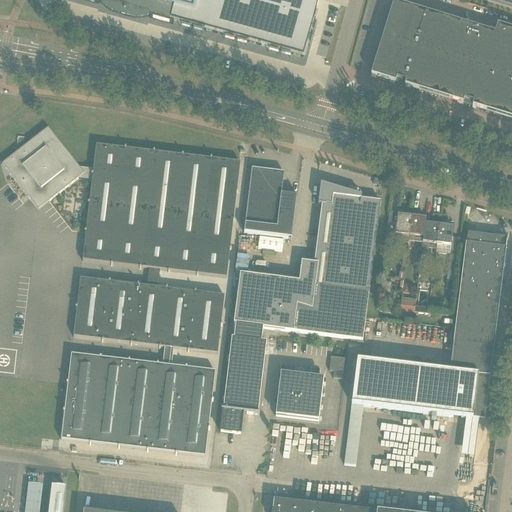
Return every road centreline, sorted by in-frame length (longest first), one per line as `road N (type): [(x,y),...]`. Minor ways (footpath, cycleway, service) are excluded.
road 1 (tertiary): [(322,122),(0,47)]
road 2 (tertiary): [(0,65),(319,135)]
road 3 (unclassified): [(244,511),(247,482),(0,454)]
road 4 (unclassified): [(322,122),(356,0)]
road 5 (tertiary): [(319,135),(439,170)]
road 6 (tertiary): [(441,157),(322,122)]
